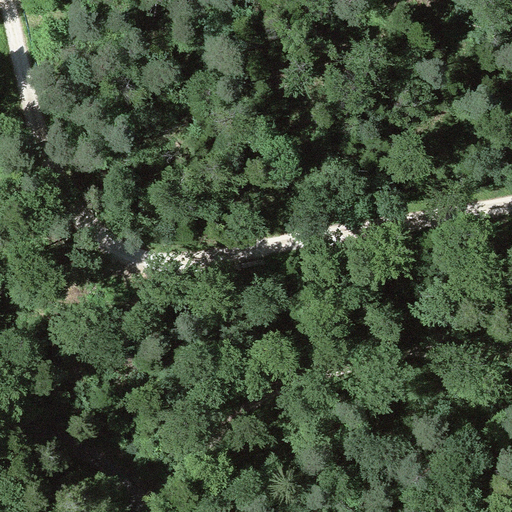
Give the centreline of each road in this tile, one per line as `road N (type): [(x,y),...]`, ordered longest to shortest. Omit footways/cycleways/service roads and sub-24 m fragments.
road 1 (track): [(511,204),(183,262),(134,254),(95,231),(42,140),(4,0)]
road 2 (track): [(511,353),(399,360),(300,380),(254,403),(137,506)]
road 3 (unclassified): [(138,511),(101,461),(0,396)]
